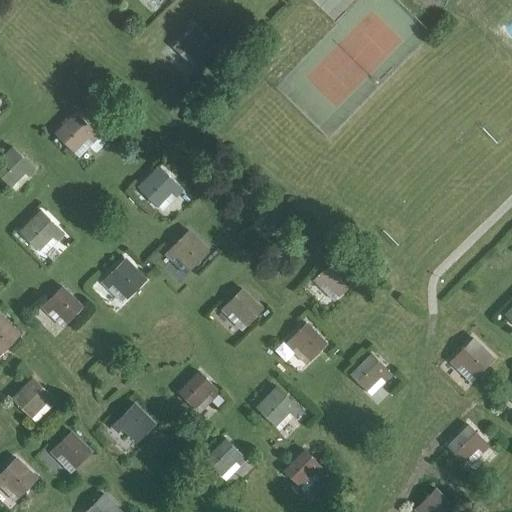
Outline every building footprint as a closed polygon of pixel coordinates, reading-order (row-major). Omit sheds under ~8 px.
[(179,52),(184,47),(198,62),(213,47),(192,26),(173,46),(179,52)] [(55,133),(73,151),(87,136),(92,141),(98,135),(75,112),(55,133)] [(0,158),(0,175),(9,185),(24,170),(28,175),(34,169),(12,147),(0,158)] [(139,187),(156,205),(171,190),(175,195),(181,189),(159,167),(139,187)] [(20,231),(38,249),(53,235),(57,239),(63,233),(41,210),(20,231)] [(171,259),(176,254),(190,268),(207,251),(187,231),(165,253),(171,259)] [(108,287),(112,282),(127,297),(145,279),(124,259),(102,281),(108,287)] [(320,285),(324,280),(339,294),(353,280),(333,259),(314,279),(320,285)] [(48,311),(52,307),(67,321),(82,307),(61,286),(42,305),(48,311)] [(227,314),(232,309),(247,324),(261,309),(241,289),(221,308),(227,314)] [(0,351),(1,353),(19,334),(0,314),(0,351)] [(292,348),(296,343),(311,358),(325,343),(305,323),(286,342),(292,348)] [(456,366),(461,362),(475,376),(493,358),(472,338),(450,360),(456,366)] [(350,374),(365,389),(380,374),(384,379),(391,373),(371,354),(350,374)] [(179,392),(194,407),(208,392),(213,397),(219,391),(199,372),(179,392)] [(12,398),(30,416),(45,401),(49,406),(55,400),(33,377),(12,398)] [(256,407),(274,424),(288,409),(293,414),(299,408),(276,386),(256,407)] [(117,431),(122,427),(136,441),(154,423),(134,403),(111,425),(117,431)] [(468,425),(447,445),(462,460),(477,446),(481,450),(487,444),(468,425)] [(56,456),(61,452),(75,467),(90,452),(70,431),(51,450),(56,456)] [(205,459),(223,476),(237,461),(242,466),(248,460),(225,438),(205,459)] [(281,468),(299,485),(313,470),(318,475),(324,469),(301,447),(281,468)] [(0,484),(4,481),(18,496),(36,478),(15,457),(0,472),(0,484)] [(419,511),(422,511),(426,509),(428,511),(451,511),(455,508),(434,488),(415,508),(419,511)] [(85,511),(121,511),(102,493),(85,511)]
